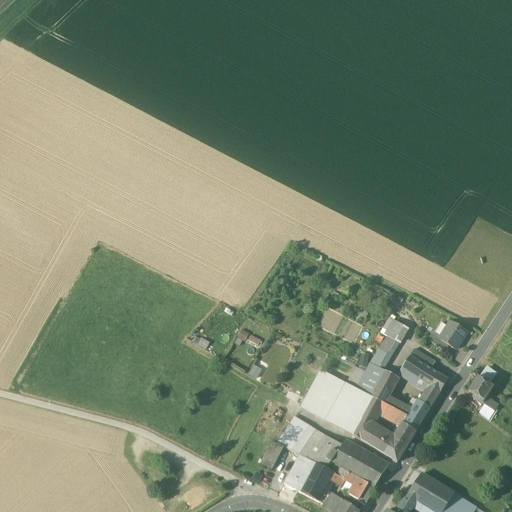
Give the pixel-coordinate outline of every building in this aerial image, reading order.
[(365,325),(345,363),(355,368),(365,373),(370,364),(382,371),(407,329),(383,316),(375,331),(365,325)] [(447,327),(441,324),(435,334),(441,338),(439,341),(449,347),(455,351),(467,334),(450,323),(447,327)] [(242,330),(237,338),(245,342),(250,334),(242,330)] [(435,334),(433,333),(427,341),(445,353),(449,347),(439,341),(441,338),(435,334)] [(260,345),(262,339),(251,336),(249,341),(260,345)] [(208,348),(210,342),(196,338),(194,344),(208,348)] [(434,363),(414,350),(409,358),(425,368),(429,370),(434,363)] [(425,368),(409,358),(401,370),(417,380),(425,368)] [(365,373),(356,390),(370,398),(384,372),(382,371),(370,364),(365,373)] [(254,365),(250,375),(259,379),(263,368),(254,365)] [(346,384),(320,370),(299,409),(326,423),(336,405),(359,418),(368,402),(360,398),(360,399),(348,392),(348,391),(347,391),(349,387),(356,390),(365,373),(355,368),(346,384)] [(429,370),(425,368),(417,380),(429,387),(423,396),(434,403),(440,394),(448,382),(429,370)] [(398,380),(384,372),(370,398),(384,406),(388,399),(398,380)] [(493,388),(478,378),(468,392),(474,396),(472,399),(482,405),(493,388)] [(370,398),(356,390),(349,387),(347,391),(348,391),(348,392),(360,399),(360,398),(368,402),(382,409),(390,414),(391,414),(391,415),(388,420),(400,427),(393,439),(373,427),(364,444),(367,446),(367,445),(397,464),(416,433),(402,424),(406,418),(405,417),(384,406),(370,398)] [(423,396),(412,413),(409,411),(405,417),(406,418),(402,424),(416,433),(434,403),(423,396)] [(409,411),(388,399),(384,406),(405,417),(409,411)] [(382,409),(368,402),(359,418),(373,426),(379,415),(382,409)] [(498,407),(491,402),(487,408),(494,413),(498,407)] [(359,418),(336,405),(326,423),(349,436),(359,418)] [(390,414),(382,409),(379,415),(388,420),(391,415),(391,414),(390,414)] [(295,418),(277,444),(291,452),(308,426),(295,418)] [(359,418),(349,436),(364,444),(373,427),(373,426),(359,418)] [(342,447),(308,426),(291,452),(300,457),(299,457),(334,475),(342,479),(346,472),(331,464),(342,447)] [(271,442),(260,465),(272,471),(283,449),(271,442)] [(388,468),(345,443),(342,447),(331,464),(358,479),(374,488),(388,468)] [(334,475),(299,457),(285,485),(284,484),(284,485),(285,486),(319,504),(322,498),(331,483),(334,475)] [(358,479),(346,472),(342,479),(342,480),(344,481),(353,486),(358,479)] [(342,479),(334,475),(331,483),(341,488),(344,481),(342,480),(342,479)] [(443,511),(454,495),(421,475),(407,496),(416,502),(416,503),(419,505),(431,511),(443,511)] [(375,489),(358,479),(353,486),(348,495),(364,506),(375,489)] [(472,511),(475,508),(454,495),(443,511),(472,511)] [(357,511),(332,496),(328,502),(325,507),(324,508),(330,511),(357,511)] [(407,496),(396,511),(410,511),(413,508),(416,503),(416,502),(407,496)] [(328,502),(322,498),(319,504),(325,507),(328,502)]
